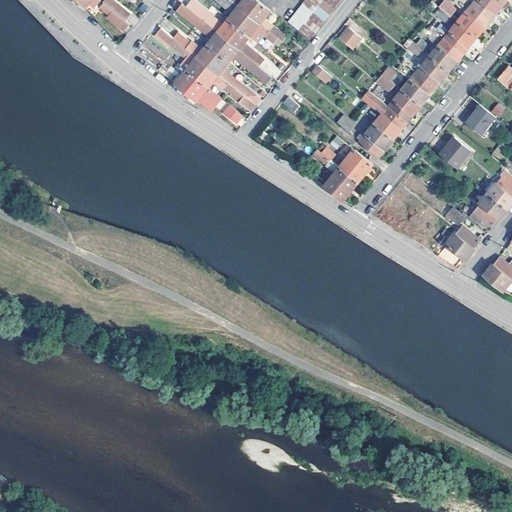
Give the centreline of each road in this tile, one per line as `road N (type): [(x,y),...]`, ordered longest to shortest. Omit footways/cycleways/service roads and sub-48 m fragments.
road 1 (track): [(0,212),(511,463)]
road 2 (residential): [(511,28),(354,218)]
road 3 (residential): [(236,146),(355,0)]
road 4 (residential): [(115,63),(236,146)]
road 5 (residential): [(236,146),(354,218)]
road 6 (residential): [(354,218),(461,286)]
